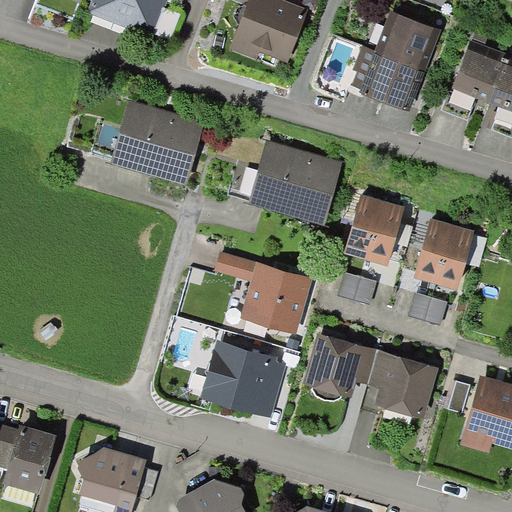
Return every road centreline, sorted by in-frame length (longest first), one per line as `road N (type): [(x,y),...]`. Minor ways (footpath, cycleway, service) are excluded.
road 1 (residential): [(0,30),(511,177)]
road 2 (residential): [(0,375),(483,511)]
road 3 (unknown): [(130,412),(188,214),(205,208),(253,219)]
road 4 (unknown): [(325,309),(511,359)]
